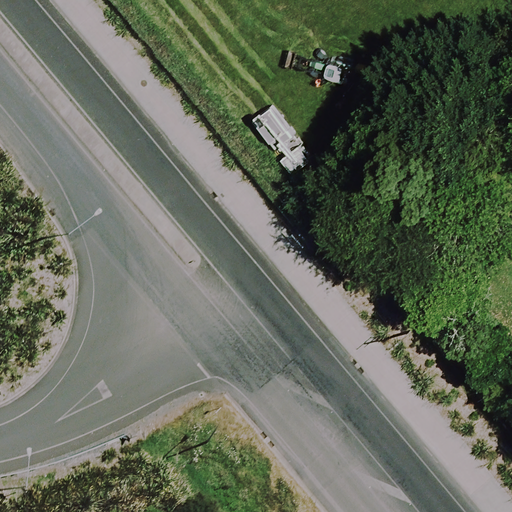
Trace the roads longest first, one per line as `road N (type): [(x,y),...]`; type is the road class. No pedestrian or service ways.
road 1 (residential): [(16,0),(258,292)]
road 2 (tertiary): [(195,305),(0,75)]
road 3 (trunk): [(0,437),(29,427),(195,305)]
road 4 (residential): [(334,430),(195,305)]
road 5 (residential): [(258,292),(334,430)]
